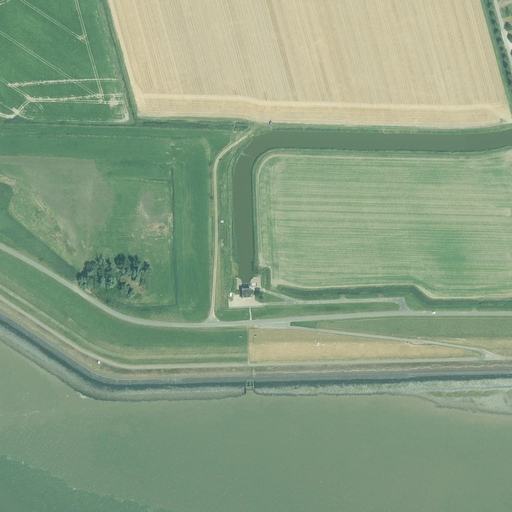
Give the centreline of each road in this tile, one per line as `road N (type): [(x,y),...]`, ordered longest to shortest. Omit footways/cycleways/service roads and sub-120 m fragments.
road 1 (unclassified): [(511,313),(156,324),(105,307),(0,246)]
road 2 (track): [(212,324),(216,163),(252,130)]
